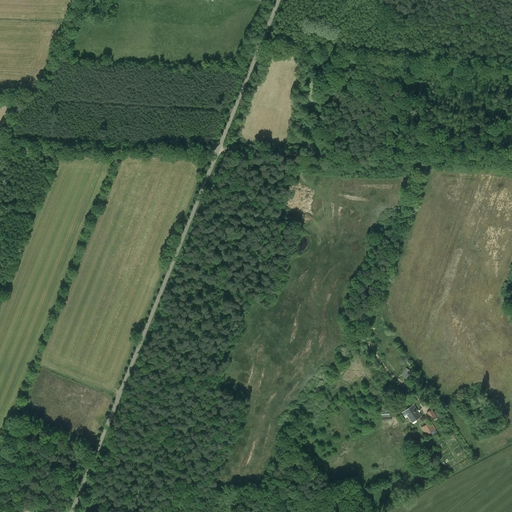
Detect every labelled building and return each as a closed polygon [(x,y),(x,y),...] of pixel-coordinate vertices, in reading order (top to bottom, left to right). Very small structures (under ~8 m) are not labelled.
[(340,91),(338,90),(332,90),(331,98),(337,99),(338,95),(340,95),(340,91)] [(406,368),(401,376),(406,379),(411,371),(406,368)] [(405,418),(409,416),(413,422),(421,416),(414,405),(405,411),(402,413),(405,418)] [(434,412),(432,409),(427,412),(432,421),(440,416),(441,418),(444,417),(443,414),(440,416),(437,410),(434,412)] [(426,435),(428,434),(430,437),(438,432),(434,426),(435,425),(433,422),(430,422),(421,427),(426,435)]
